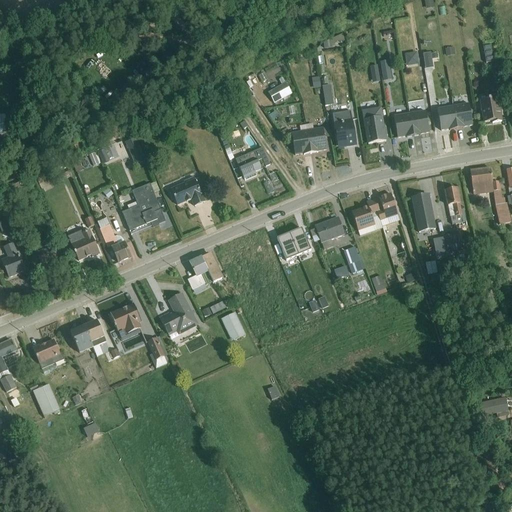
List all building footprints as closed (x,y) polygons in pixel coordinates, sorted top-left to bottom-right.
[(432,0),(424,2),(426,11),(434,9),(432,0)] [(394,31),(385,31),(384,39),(393,40),(394,31)] [(343,35),(323,44),(324,50),(332,49),(331,46),(335,46),(335,44),(344,42),(343,35)] [(491,46),(483,48),(486,65),(494,63),(491,46)] [(454,49),(445,50),(446,58),(455,56),(454,49)] [(416,53),(404,56),(407,68),(418,65),(416,53)] [(431,54),(422,55),(425,71),(433,70),(432,61),(438,61),(437,55),(431,56),(431,54)] [(388,62),(380,63),(383,83),(392,81),(388,62)] [(377,67),(370,68),(373,84),(380,83),(377,67)] [(321,89),(319,78),(312,80),(313,90),(321,89)] [(274,105),(292,96),(286,84),(268,94),(274,105)] [(122,101),(129,107),(141,93),(134,87),(131,90),(127,86),(119,96),(123,100),(122,101)] [(330,86),(322,88),(325,107),(333,106),(330,86)] [(497,99),(496,93),(493,91),(489,92),(487,95),(488,101),(480,102),(484,124),(492,123),(492,125),(501,123),(500,116),(501,116),(498,99),(497,99)] [(228,111),(232,108),(223,96),(219,100),(228,111)] [(11,104),(6,109),(11,114),(16,109),(11,104)] [(453,107),(457,131),(464,129),(464,128),(472,127),(468,105),(453,107)] [(450,132),(457,131),(453,107),(437,110),(441,132),(449,131),(450,132)] [(380,110),(362,113),(368,146),(386,143),(380,110)] [(272,122),(279,118),(275,112),(268,117),(272,122)] [(413,138),(420,137),(420,136),(429,134),(425,112),(409,115),(413,138)] [(350,113),(333,115),(338,147),(338,149),(346,148),(356,147),(352,121),(351,121),(350,113)] [(102,121),(105,127),(117,122),(114,114),(107,117),(107,119),(102,121)] [(409,115),(394,118),(397,140),(406,138),(406,139),(413,138),(409,115)] [(212,120),(229,162),(234,160),(217,118),(212,120)] [(173,135),(176,127),(168,124),(165,132),(173,135)] [(311,155),(318,154),(318,153),(326,152),(324,139),(323,129),(307,132),(311,155)] [(303,155),(304,156),(311,155),(307,132),(291,135),(295,157),(303,155)] [(125,144),(135,166),(146,161),(136,139),(125,144)] [(114,143),(104,147),(110,160),(119,157),(114,143)] [(16,159),(18,147),(10,146),(8,158),(16,159)] [(104,148),(97,151),(102,166),(110,163),(104,148)] [(262,150),(236,161),(245,182),(257,177),(255,173),(261,170),(258,163),(262,161),(266,168),(270,167),(262,150)] [(60,174),(56,175),(59,181),(70,177),(66,167),(64,169),(62,164),(57,166),(60,174)] [(473,197),(493,194),(499,226),(509,224),(505,205),(504,199),(502,200),(500,192),(501,191),(500,183),(492,184),(491,170),(470,173),(473,197)] [(33,178),(5,190),(11,205),(40,193),(33,178)] [(185,185),(168,192),(172,201),(174,200),(177,207),(191,201),(195,208),(205,204),(195,181),(194,178),(184,182),(185,185)] [(205,204),(210,202),(211,201),(202,178),(200,179),(195,181),(205,204)] [(269,195),(276,193),(270,181),(264,183),(269,195)] [(128,211),(136,230),(150,225),(152,229),(165,223),(150,186),(132,193),(138,207),(128,211)] [(108,199),(113,195),(108,189),(103,194),(108,199)] [(445,192),(452,226),(466,224),(463,211),(461,211),(456,190),(445,192)] [(382,228),(400,222),(391,196),(373,202),(382,228)] [(421,197),(412,199),(418,234),(435,230),(428,197),(422,198),(421,197)] [(382,230),(382,228),(373,202),(366,204),(368,208),(351,214),(360,238),(382,230)] [(136,230),(128,211),(122,214),(130,233),(136,230)] [(91,219),(85,222),(88,230),(94,227),(91,219)] [(324,252),(333,248),(331,242),(344,237),(338,219),(315,227),(324,252)] [(14,235),(13,231),(16,230),(13,221),(9,223),(9,221),(0,224),(6,238),(14,235)] [(130,259),(123,241),(120,238),(116,237),(114,238),(110,226),(99,231),(107,250),(111,248),(111,249),(118,264),(119,264),(122,263),(122,262),(130,259)] [(302,230),(289,236),(298,257),(311,252),(302,230)] [(314,244),(315,244),(320,242),(316,230),(310,233),(310,234),(314,244)] [(75,235),(78,242),(71,245),(79,263),(91,257),(92,259),(100,256),(89,231),(81,235),(80,233),(75,235)] [(442,239),(445,250),(450,249),(452,252),(459,251),(458,243),(462,242),(460,233),(442,237),(442,239)] [(289,236),(277,240),(286,262),(298,257),(289,236)] [(59,259),(50,238),(32,246),(41,267),(59,259)] [(445,250),(442,239),(433,241),(437,261),(447,260),(445,250)] [(3,249),(8,259),(1,262),(9,281),(25,274),(13,245),(3,249)] [(351,275),(365,270),(360,255),(358,256),(355,248),(343,253),(351,275)] [(213,283),(213,284),(221,280),(209,256),(201,259),(213,283)] [(458,268),(465,267),(463,256),(456,257),(458,268)] [(205,287),(213,283),(201,259),(190,265),(196,277),(187,282),(192,292),(193,291),(195,296),(207,291),(205,287)] [(435,263),(425,265),(427,277),(438,276),(435,263)] [(345,278),(346,280),(349,278),(348,277),(349,276),(346,267),(333,272),(336,281),(345,278)] [(407,285),(418,281),(416,274),(405,277),(407,285)] [(380,277),(371,281),(378,298),(387,295),(380,277)] [(174,313),(170,316),(169,313),(159,319),(169,337),(177,333),(179,337),(197,327),(181,296),(168,302),(174,313)] [(469,306),(486,304),(485,297),(468,299),(469,306)] [(316,300),(310,302),(314,312),(320,310),(316,300)] [(213,317),(227,310),(223,302),(210,309),(210,308),(201,312),(204,318),(212,315),(213,317)] [(122,343),(142,334),(140,330),(141,329),(139,325),(142,324),(134,306),(110,317),(122,343)] [(221,321),(231,343),(246,336),(235,314),(221,321)] [(84,329),(93,349),(106,343),(97,322),(84,328),(84,329)] [(93,349),(84,329),(70,335),(79,355),(93,349)] [(157,339),(147,344),(152,355),(149,357),(156,370),(167,365),(164,358),(167,357),(159,339),(157,340),(157,339)] [(0,382),(6,394),(17,389),(11,377),(10,377),(8,372),(2,359),(16,353),(11,342),(0,346),(0,382)] [(65,364),(62,355),(60,355),(54,342),(41,347),(40,346),(33,350),(42,371),(55,365),(56,368),(65,364)] [(116,351),(111,353),(114,360),(119,358),(116,351)] [(36,384),(29,388),(31,394),(33,393),(44,419),(54,414),(55,416),(60,413),(59,411),(60,411),(49,386),(39,390),(36,384)] [(267,391),(272,402),(279,398),(275,388),(267,391)] [(79,397),(72,400),(74,405),(75,405),(76,407),(81,405),(80,402),(81,402),(79,397)] [(506,399),(485,402),(487,415),(497,414),(497,419),(508,417),(506,399)] [(20,406),(16,400),(11,402),(14,409),(20,406)] [(133,420),(130,409),(125,411),(128,421),(133,420)] [(87,410),(81,413),(88,427),(93,424),(87,410)] [(88,439),(99,434),(95,425),(83,430),(88,439)]
